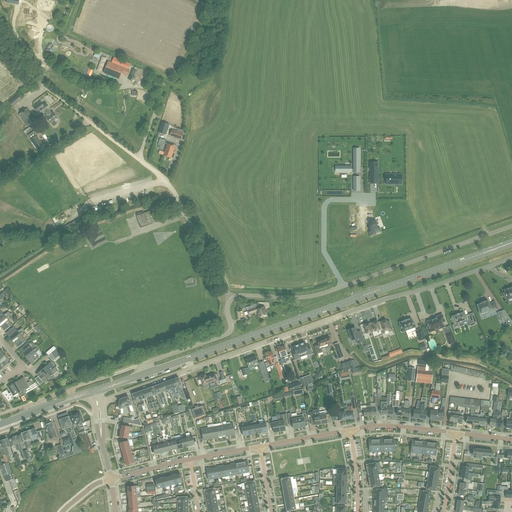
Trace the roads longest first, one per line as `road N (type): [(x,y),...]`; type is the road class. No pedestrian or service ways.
road 1 (tertiary): [(189,356),(511,240)]
road 2 (residential): [(511,258),(193,367)]
road 3 (unclassified): [(230,300),(318,295),(511,226)]
road 4 (track): [(161,182),(40,82)]
road 5 (residential): [(230,300),(170,186)]
road 6 (residential): [(230,300),(227,333),(142,364)]
